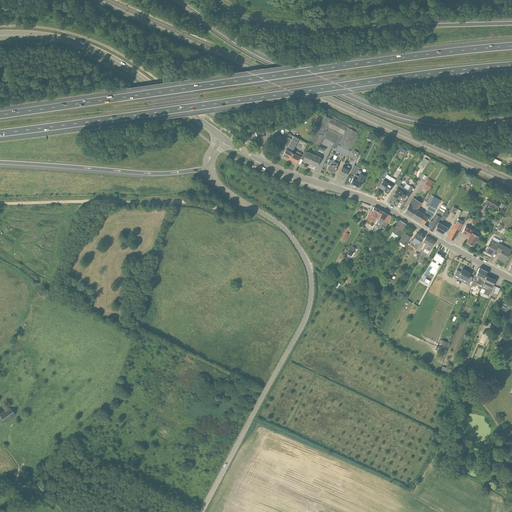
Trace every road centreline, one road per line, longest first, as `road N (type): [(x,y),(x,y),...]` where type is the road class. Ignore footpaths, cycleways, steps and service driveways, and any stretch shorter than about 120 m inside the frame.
road 1 (motorway): [(511,45),(0,114)]
road 2 (motorway): [(0,134),(511,66)]
road 3 (unclassified): [(201,511),(310,296),(308,268),(286,231),(217,184),(208,168)]
road 4 (motorway): [(178,0),(247,48),(378,109),(437,123),(511,118)]
road 5 (tertiary): [(511,279),(382,205),(227,142)]
road 6 (motorway): [(511,23),(296,30),(243,21),(216,0)]
road 7 (tertiary): [(217,135),(89,47),(0,35)]
road 8 (motorway): [(0,162),(148,173),(208,168)]
road 9 (track): [(206,205),(0,203)]
